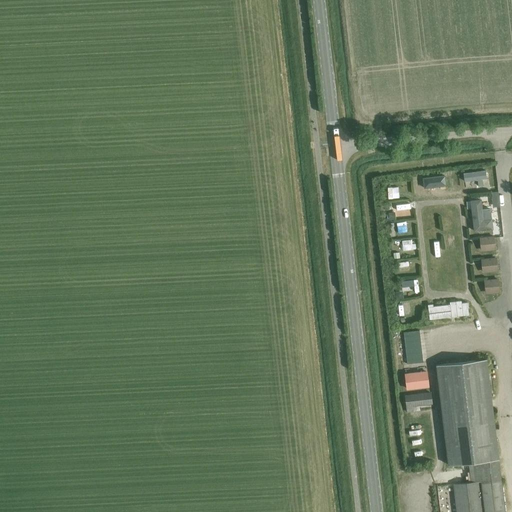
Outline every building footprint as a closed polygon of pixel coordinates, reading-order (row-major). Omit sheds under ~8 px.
[(486,170),(463,173),(464,181),(477,180),(478,186),(483,185),(482,179),(487,178),(486,170)] [(489,197),(468,199),(469,207),(484,205),(484,210),(488,209),(488,205),(489,205),(489,197)] [(490,216),(470,218),(471,226),(484,225),(485,229),(488,229),(488,224),(491,224),(490,216)] [(493,237),(481,238),(482,245),(485,244),(486,250),(495,249),(493,237)] [(496,258),(483,260),(483,266),(487,266),(487,272),(497,271),(496,258)] [(498,280),(486,281),(487,287),(489,287),(490,293),(499,292),(498,280)] [(456,304),(428,307),(429,320),(468,315),(467,303),(461,303),(461,302),(460,301),(457,301),(456,303),(456,304)] [(504,511),(501,479),(486,359),(436,365),(438,385),(447,458),(448,465),(469,463),(471,483),(453,485),(456,511),(504,511)] [(426,370),(404,373),(406,388),(428,386),(426,370)] [(423,394),(405,396),(407,412),(413,411),(413,406),(425,405),(432,404),(430,393),(423,394)]
